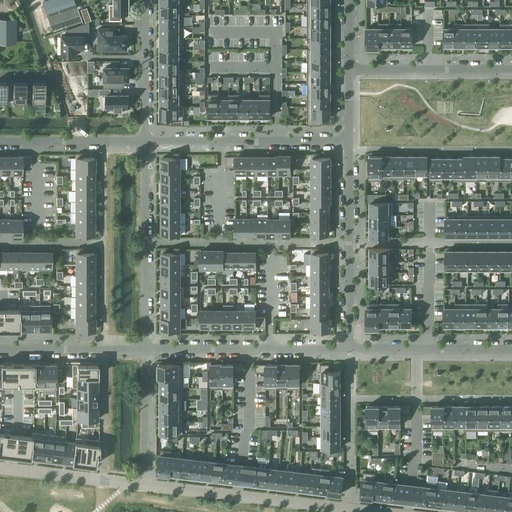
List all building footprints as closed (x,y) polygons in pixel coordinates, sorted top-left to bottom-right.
[(74,0),(48,0),(43,2),(46,11),(43,12),(45,17),(48,17),(53,31),(82,21),(74,0)] [(114,0),(114,4),(109,4),(109,21),(121,21),(121,14),(128,14),(128,0),(114,0)] [(160,14),(160,15),(183,15),(183,4),(160,4),(160,14)] [(307,4),(307,15),(329,15),(329,5),(329,4),(307,4)] [(160,26),(160,27),(183,27),(183,15),(160,15),(160,26)] [(307,27),(329,27),(329,15),(307,15),(307,27)] [(0,43),(15,44),(15,19),(0,18),(0,43)] [(66,36),(62,36),(62,55),(63,55),(65,55),(76,55),(76,47),(77,47),(79,47),(79,48),(80,48),(80,47),(83,47),(83,38),(83,37),(84,37),(89,37),(89,22),(67,29),(67,35),(67,36),(66,36)] [(389,23),(377,23),(377,28),(378,28),(378,46),(389,46),(389,23)] [(401,23),(389,23),(389,46),(400,46),(400,28),(401,28),(401,23)] [(453,23),(453,28),(454,28),(454,46),(465,46),(465,23),(453,23)] [(477,23),(465,23),(465,46),(477,46),(477,23)] [(489,23),(477,23),(477,46),(488,46),(488,28),(489,28),(489,23)] [(499,23),(499,28),(500,28),(500,46),(511,46),(511,23),(499,23)] [(160,37),(160,38),(183,38),(183,27),(160,27),(160,37)] [(307,39),(309,39),(309,38),(329,38),(329,27),(307,27),(307,39)] [(378,46),(378,28),(366,28),(366,48),(378,48),(378,46)] [(401,28),(400,28),(400,46),(411,46),(411,28),(401,28)] [(454,28),(453,28),(443,28),(443,46),(454,46),(454,28)] [(499,28),(489,28),(488,28),(488,46),(500,46),(500,28),(499,28)] [(115,29),(98,29),(98,40),(104,40),(104,49),(111,49),(111,51),(117,51),(118,51),(118,49),(126,49),(126,47),(128,47),(128,41),(126,41),(127,35),(118,35),(114,35),(115,29)] [(160,49),(183,49),(183,38),(160,38),(160,49)] [(309,39),(309,49),(309,50),(329,50),(329,39),(329,38),(309,38),(309,39)] [(160,60),(160,61),(180,61),(183,61),(183,49),(160,49),(160,60)] [(307,49),(307,61),(329,61),(329,50),(309,50),(309,49),(307,49)] [(160,71),(160,72),(180,72),(180,61),(160,61),(160,71)] [(307,61),(307,72),(329,72),(329,62),(329,61),(307,61)] [(104,69),(103,69),(103,74),(104,74),(104,81),(104,87),(122,87),(122,81),(128,81),(128,79),(127,79),(127,76),(128,76),(128,75),(128,69),(128,68),(119,68),(104,68),(104,69)] [(160,83),(160,84),(183,84),(183,72),(180,72),(160,72),(160,83)] [(307,72),(307,84),(329,84),(329,73),(329,72),(307,72)] [(7,82),(6,82),(6,84),(6,103),(7,103),(7,100),(13,100),(13,103),(25,103),(25,84),(25,82),(13,82),(13,84),(7,84),(7,82)] [(26,82),(25,82),(25,84),(25,103),(26,103),(26,100),(32,100),(32,103),(45,103),(45,96),(45,84),(45,82),(32,82),(32,84),(26,84),(26,82)] [(160,94),(160,95),(178,95),(178,96),(183,96),(183,84),(160,84),(160,94)] [(307,84),(307,95),(329,95),(329,85),(329,84),(307,84)] [(110,89),(99,89),(99,95),(106,95),(106,109),(114,109),(114,111),(122,111),(122,109),(128,109),(128,95),(110,95),(110,89)] [(217,117),(218,117),(218,97),(218,94),(207,94),(207,117),(217,117)] [(228,94),(228,97),(228,117),(238,117),(238,99),(239,99),(239,94),(228,94)] [(258,94),(258,99),(259,99),(259,117),(269,117),(269,94),(258,94)] [(160,106),(178,106),(178,96),(178,95),(160,95),(160,106)] [(307,95),(307,107),(329,107),(329,96),(329,95),(307,95)] [(218,97),(218,117),(227,117),(228,117),(228,97),(218,97)] [(238,117),(249,117),(248,99),(239,99),(238,99),(238,117)] [(249,117),(259,117),(259,99),(258,99),(248,99),(249,117)] [(178,106),(160,106),(160,118),(169,118),(169,125),(183,125),(183,106),(178,106)] [(329,107),(307,107),(307,125),(320,125),(320,118),(329,118),(329,113),(329,107)] [(312,154),(312,169),(320,169),(329,169),(329,158),(320,158),(318,158),(318,154),(312,154)] [(268,173),(278,173),(278,155),(278,157),(267,157),(268,173)] [(278,155),(278,173),(290,173),(290,155),(278,155)] [(380,179),(380,156),(368,156),(368,181),(381,181),(381,179),(380,179)] [(392,156),(380,156),(380,179),(381,179),(392,179),(392,156)] [(403,156),(392,156),(392,179),(403,179),(403,156)] [(414,156),(403,156),(403,179),(415,179),(415,174),(414,174),(414,156)] [(426,156),(414,156),(414,174),(415,174),(426,174),(426,156)] [(463,156),(463,158),(464,158),(464,181),(476,181),(476,156),(463,156)] [(487,156),(476,156),(476,181),(487,181),(487,156)] [(499,156),(487,156),(487,181),(498,181),(498,158),(499,158),(499,156)] [(10,157),(0,157),(0,172),(10,173),(10,157)] [(18,157),(10,157),(10,173),(21,173),(21,167),(31,167),(31,157),(18,157)] [(235,173),(246,173),(246,157),(238,157),(225,157),(225,167),(235,167),(235,173)] [(246,173),(257,173),(257,157),(246,157),(246,173)] [(257,173),(268,173),(267,157),(257,157),(257,173)] [(82,158),(76,158),(76,169),(94,169),(94,158),(82,158)] [(161,169),(179,169),(179,158),(173,158),(161,158),(161,169)] [(441,176),(441,158),(429,158),(429,181),(442,181),(442,176),(441,176)] [(453,158),(441,158),(441,176),(442,176),(452,176),(453,176),(453,158)] [(463,158),(453,158),(453,176),(452,176),(452,181),(462,181),(464,181),(464,158),(463,158)] [(510,158),(499,158),(498,158),(498,181),(509,181),(510,181),(510,158)] [(94,169),(76,169),(76,180),(93,180),(93,170),(94,170),(94,169)] [(162,170),(162,180),(179,180),(179,169),(161,169),(161,170),(162,170)] [(312,169),(312,180),(320,180),(329,180),(329,169),(320,169),(312,169)] [(93,180),(76,180),(76,191),(93,191),(93,180)] [(162,180),(162,191),(179,191),(179,180),(162,180)] [(312,180),(312,191),(320,191),(329,191),(329,180),(320,180),(312,180)] [(93,191),(76,191),(76,202),(93,202),(93,191)] [(162,191),(162,202),(179,202),(179,191),(162,191)] [(312,195),(312,202),(320,202),(329,202),(329,191),(320,191),(312,191),(312,195)] [(93,202),(76,202),(76,212),(93,212),(93,202)] [(162,202),(162,212),(179,212),(179,202),(162,202)] [(312,202),(312,212),(327,212),(327,202),(329,202),(320,202),(312,202)] [(369,203),(369,215),(390,215),(392,215),(392,203),(369,203)] [(93,212),(76,212),(76,223),(93,223),(93,212)] [(162,212),(162,223),(179,223),(179,212),(162,212)] [(312,212),(312,223),(320,223),(327,223),(327,212),(312,212)] [(369,215),(369,226),(390,226),(390,225),(390,215),(369,215)] [(456,236),(456,216),(445,216),(445,236),(456,236)] [(467,216),(456,216),(456,236),(467,236),(467,216)] [(478,216),(467,216),(467,236),(478,236),(478,216)] [(489,216),(478,216),(478,236),(489,236),(489,216)] [(500,216),(489,216),(489,236),(500,236),(500,216)] [(511,216),(500,216),(500,236),(511,236),(511,216)] [(10,220),(0,219),(0,235),(9,235),(9,237),(10,237),(10,220)] [(235,235),(246,235),(246,219),(235,219),(235,235)] [(246,235),(257,235),(257,219),(246,219),(246,235)] [(267,236),(268,236),(268,219),(257,219),(257,235),(267,235),(267,236)] [(268,236),(278,236),(278,219),(268,219),(268,236)] [(278,219),(278,236),(290,236),(290,219),(278,219)] [(21,220),(10,220),(10,237),(21,237),(21,220)] [(93,223),(76,223),(76,234),(82,234),(93,234),(93,223)] [(179,223),(162,223),(162,234),(173,235),(179,234),(179,223)] [(320,223),(312,223),(312,238),(318,238),(318,234),(320,234),(327,234),(327,223),(320,223)] [(390,226),(369,226),(369,238),(392,238),(392,225),(390,225),(390,226)] [(311,249),(312,264),(327,264),(327,253),(318,253),(318,249),(311,249)] [(369,249),(369,261),(392,261),(392,249),(369,249)] [(200,268),(211,268),(211,251),(200,251),(200,268)] [(222,268),(222,253),(222,251),(211,251),(211,268),(222,268)] [(456,271),(456,251),(445,251),(445,271),(456,271)] [(467,251),(456,251),(456,271),(467,271),(467,251)] [(478,251),(467,251),(467,271),(478,271),(478,251)] [(489,251),(478,251),(478,271),(489,271),(489,251)] [(500,251),(489,251),(489,271),(500,271),(500,251)] [(511,251),(500,251),(500,271),(511,271),(511,251)] [(18,253),(7,253),(7,268),(18,268),(18,253)] [(29,253),(18,253),(18,268),(29,268),(29,253)] [(39,253),(29,253),(29,268),(39,268),(39,253)] [(51,253),(39,253),(39,268),(51,268),(51,253)] [(82,253),(76,253),(76,264),(93,264),(93,253),(82,253)] [(162,253),(162,264),(179,264),(179,253),(173,253),(162,253)] [(233,253),(222,253),(222,268),(233,268),(233,253)] [(233,268),(244,268),(244,253),(233,253),(233,268)] [(244,253),(244,268),(255,268),(255,253),(244,253)] [(369,261),(369,273),(387,273),(392,273),(392,261),(369,261)] [(93,264),(76,264),(76,275),(93,275),(93,264)] [(162,264),(162,275),(179,275),(179,264),(162,264)] [(312,264),(312,275),(327,275),(327,264),(312,264)] [(387,273),(369,273),(369,285),(387,285),(387,273)] [(93,275),(76,275),(76,286),(93,286),(93,275)] [(162,275),(162,286),(179,286),(179,275),(162,275)] [(312,275),(312,286),(327,286),(327,275),(312,275)] [(93,286),(76,286),(76,297),(93,297),(93,286)] [(162,286),(162,297),(179,297),(179,286),(162,286)] [(312,286),(312,297),(327,297),(327,286),(312,286)] [(93,297),(76,297),(76,308),(93,308),(93,297)] [(162,297),(162,308),(179,308),(179,297),(162,297)] [(312,297),(312,308),(327,308),(327,297),(312,297)] [(377,326),(377,303),(366,303),(366,328),(378,328),(378,326),(377,326)] [(388,303),(377,303),(377,326),(378,326),(388,326),(388,303)] [(400,303),(388,303),(388,326),(400,326),(400,308),(400,303)] [(454,303),(454,308),(454,326),(465,326),(465,303),(454,303)] [(476,303),(465,303),(465,326),(476,326),(476,303)] [(487,303),(476,303),(476,326),(487,326),(487,308),(487,303)] [(497,303),(497,308),(498,308),(498,326),(508,326),(508,308),(509,308),(509,303),(497,303)] [(18,310),(18,311),(18,314),(18,321),(19,330),(29,330),(29,305),(20,305),(18,305),(18,309),(18,310)] [(39,305),(29,305),(29,330),(39,330),(39,305)] [(50,305),(39,305),(39,330),(50,330),(50,326),(50,315),(50,310),(50,305)] [(93,308),(76,308),(76,318),(94,318),(93,318),(93,308)] [(161,318),(179,319),(179,308),(162,308),(162,318),(161,318)] [(327,308),(312,308),(312,318),(329,319),(329,318),(327,318),(327,308)] [(411,308),(400,308),(400,326),(411,326),(411,308)] [(454,308),(444,308),(444,326),(454,326),(454,308)] [(497,308),(487,308),(487,326),(498,326),(498,308),(497,308)] [(0,326),(3,326),(8,326),(8,330),(9,330),(19,330),(18,321),(18,314),(18,311),(18,310),(8,310),(3,310),(0,309),(0,326)] [(200,327),(211,327),(211,311),(200,311),(200,327)] [(211,327),(222,327),(222,311),(211,311),(211,327)] [(222,327),(233,327),(233,311),(222,311),(222,327)] [(233,327),(244,327),(244,311),(233,311),(233,327)] [(244,311),(244,327),(249,327),(265,327),(265,317),(255,317),(255,311),(244,311)] [(94,318),(76,318),(76,330),(82,330),(94,330),(94,318)] [(179,330),(179,319),(161,318),(161,330),(173,330),(179,330)] [(329,319),(312,318),(312,334),(318,334),(318,330),(320,330),(329,330),(329,319)] [(10,364),(1,364),(2,373),(2,375),(2,378),(2,380),(2,383),(2,385),(12,385),(17,385),(25,385),(25,382),(30,382),(30,385),(33,385),(33,383),(33,378),(33,375),(33,373),(33,364),(24,364),(22,364),(22,369),(17,369),(12,369),(12,366),(12,364),(10,364)] [(33,373),(33,375),(33,378),(33,383),(33,385),(33,389),(44,389),(44,364),(33,364),(33,373)] [(55,364),(44,364),(44,389),(56,389),(56,385),(56,383),(55,376),(55,369),(55,364)] [(76,364),(72,364),(72,374),(72,376),(97,376),(97,367),(97,364),(79,364),(76,364)] [(158,364),(158,376),(183,376),(183,364),(158,364)] [(222,389),(222,364),(210,364),(210,389),(222,389)] [(222,389),(223,389),(233,389),(233,384),(233,372),(243,372),(243,368),(243,364),(233,364),(227,364),(223,364),(222,364),(222,389)] [(265,384),(265,389),(275,389),(276,389),(276,364),(275,364),(271,364),(255,364),(255,372),(265,372),(265,384)] [(276,389),(287,389),(287,364),(276,364),(276,389)] [(287,364),(287,389),(299,389),(299,364),(287,364)] [(319,382),(319,383),(339,383),(339,371),(328,371),(328,364),(319,364),(319,382)] [(97,376),(72,376),(72,382),(72,386),(97,387),(97,376)] [(160,377),(160,388),(183,388),(183,376),(158,376),(158,377),(160,377)] [(319,383),(319,393),(339,393),(339,383),(319,383)] [(97,387),(72,386),(72,387),(77,387),(77,397),(97,397),(97,387)] [(160,388),(160,399),(183,399),(183,388),(160,388)] [(321,394),(321,404),(339,404),(339,393),(319,393),(319,394),(321,394)] [(97,397),(77,397),(77,408),(97,408),(97,397)] [(160,399),(160,410),(183,410),(183,399),(160,399)] [(321,404),(321,415),(339,415),(339,404),(321,404)] [(377,431),(377,406),(366,406),(366,431),(377,431)] [(389,406),(377,406),(377,431),(378,431),(378,426),(389,426),(389,406)] [(410,406),(389,406),(389,426),(400,426),(400,414),(410,414),(410,406)] [(432,406),(422,406),(422,414),(432,414),(432,426),(432,431),(443,430),(443,426),(442,426),(442,406),(441,406),(442,407),(438,407),(438,406),(432,406)] [(442,426),(454,426),(454,406),(442,406),(442,426)] [(465,430),(465,406),(459,406),(455,406),(454,406),(454,426),(465,426),(465,430)] [(465,430),(477,431),(477,406),(470,406),(466,406),(465,406),(465,426),(465,430)] [(477,406),(477,431),(488,430),(488,406),(482,406),(478,406),(477,406)] [(489,406),(488,406),(488,430),(500,430),(500,406),(493,406),(489,406)] [(501,406),(500,406),(500,430),(511,430),(511,406),(505,406),(501,406)] [(72,410),(72,413),(72,420),(90,420),(97,420),(97,408),(77,408),(72,408),(72,410)] [(160,410),(160,422),(183,422),(183,410),(160,410)] [(321,415),(321,426),(339,426),(339,415),(321,415)] [(183,422),(160,422),(160,434),(172,434),(183,434),(183,433),(183,422)] [(321,426),(321,437),(339,437),(339,426),(321,426)] [(30,449),(29,457),(40,459),(43,434),(32,432),(32,437),(31,439),(31,443),(31,444),(30,446),(30,448),(30,449)] [(0,453),(6,454),(7,455),(8,455),(9,451),(14,451),(19,452),(18,456),(20,456),(23,456),(29,457),(30,449),(30,448),(30,446),(31,444),(31,443),(31,439),(32,437),(21,436),(16,435),(8,434),(8,437),(7,437),(3,436),(4,434),(0,433),(0,434),(0,435),(0,453)] [(43,434),(40,459),(51,460),(54,435),(43,434)] [(54,435),(51,460),(62,461),(65,441),(65,436),(54,435)] [(339,437),(321,437),(321,448),(339,448),(339,437)] [(75,442),(72,463),(78,463),(79,464),(83,464),(86,439),(75,438),(75,442)] [(86,439),(83,464),(87,465),(89,465),(94,465),(95,461),(95,460),(96,454),(99,454),(99,441),(98,440),(86,439)] [(65,441),(62,461),(72,463),(75,442),(74,442),(65,441)] [(157,472),(157,473),(162,473),(169,474),(171,456),(171,451),(160,450),(159,456),(157,472)] [(169,474),(179,475),(181,458),(171,456),(169,474)] [(179,475),(190,477),(192,459),(181,458),(179,475)] [(190,477),(201,478),(203,460),(192,459),(190,477)] [(201,478),(211,479),(214,461),(203,460),(201,478)] [(223,481),(223,479),(225,463),(214,461),(211,479),(223,481)] [(254,482),(254,484),(266,486),(268,468),(268,464),(257,462),(257,466),(256,466),(255,482),(254,482)] [(223,479),(225,479),(233,480),(234,480),(239,481),(241,465),(235,464),(225,463),(223,479)] [(240,481),(254,482),(255,482),(256,466),(242,465),(241,465),(239,481),(240,481)] [(266,486),(277,487),(279,469),(268,468),(266,486)] [(277,487),(287,488),(289,470),(279,469),(277,487)] [(331,475),(328,493),(335,494),(340,494),(343,471),(331,469),(331,475)] [(287,488),(298,489),(300,472),(289,470),(287,488)] [(298,489),(308,491),(310,473),(300,472),(298,489)] [(360,497),(371,498),(374,473),(363,472),(360,497)] [(308,491),(318,492),(320,474),(310,473),(308,491)] [(371,498),(381,499),(384,479),(383,479),(383,481),(374,480),(375,474),(374,473),(371,498)] [(318,492),(320,492),(328,493),(331,475),(320,474),(318,492)] [(384,479),(381,499),(392,501),(392,499),(394,480),(384,479)] [(394,480),(392,499),(408,501),(410,485),(394,483),(395,480),(394,480)] [(426,486),(424,504),(430,505),(430,504),(434,505),(433,505),(434,506),(436,488),(437,488),(437,483),(426,482),(426,486)] [(423,504),(424,504),(426,486),(411,485),(410,485),(408,501),(409,501),(424,502),(423,504)] [(434,506),(444,507),(447,489),(437,488),(436,488),(434,506)] [(444,507),(455,508),(457,490),(447,489),(444,507)] [(475,510),(485,511),(488,489),(487,489),(487,494),(477,492),(475,510)] [(485,511),(489,511),(495,511),(498,490),(488,489),(485,511)] [(455,508),(465,509),(467,491),(457,490),(455,508)] [(495,511),(505,511),(508,496),(498,495),(499,490),(498,490),(495,511)] [(465,509),(475,510),(477,492),(467,491),(465,509)]
